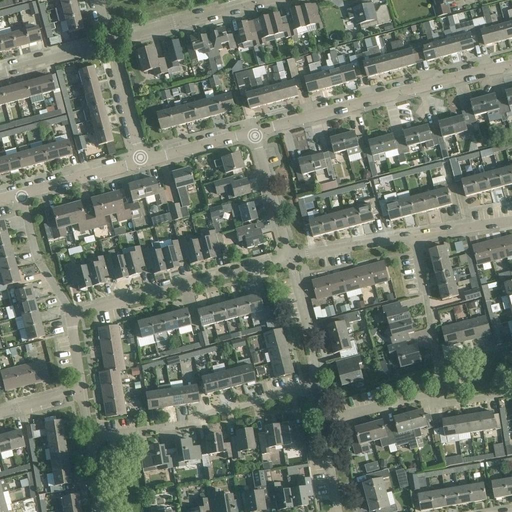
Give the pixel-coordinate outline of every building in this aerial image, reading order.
[(377,11),(374,12),(371,0),(352,5),(353,11),(347,13),(349,20),(358,17),(361,31),(391,23),(386,5),(384,5),(380,6),(379,10),(378,10),(377,11)] [(451,0),(434,0),(436,7),(433,8),(436,18),(450,14),(447,5),(453,3),(451,0)] [(18,7),(19,13),(29,10),(31,16),(38,14),(35,3),(18,7)] [(65,20),(80,16),(76,4),(61,8),(65,20)] [(311,6),(300,9),(305,27),(315,25),(317,30),(323,29),(319,16),(318,11),(317,5),(311,6)] [(487,7),(497,44),(508,41),(504,26),(498,27),(495,16),(490,17),(488,6),(487,7)] [(19,13),(18,7),(5,11),(6,16),(19,13)] [(473,22),(472,22),(478,42),(484,41),(485,47),(497,44),(487,7),(482,8),(488,30),(481,32),(480,26),(474,28),(473,22)] [(294,23),(288,24),(291,37),(292,37),(293,43),(299,41),(297,36),(307,33),(305,27),(300,9),(291,11),(294,23)] [(279,14),(269,17),(275,41),(285,38),(286,39),(291,37),(288,24),(282,26),(279,14)] [(80,16),(65,20),(68,33),(83,29),(80,16)] [(260,21),(253,22),(254,24),(256,32),(261,50),(260,46),(266,44),(266,43),(275,41),(269,17),(259,19),(260,21)] [(239,35),(236,36),(238,45),(242,44),(252,42),(254,47),(255,52),(261,50),(256,32),(254,24),(253,22),(248,24),(247,23),(237,25),(239,35)] [(428,23),(438,59),(450,56),(446,41),(440,43),(437,32),(436,32),(433,22),(428,23)] [(474,50),(472,44),(478,42),(472,22),(455,26),(462,53),(474,50)] [(415,44),(419,56),(424,55),(426,62),(438,59),(428,23),(423,24),(428,46),(422,48),(421,43),(415,44)] [(49,24),(44,26),(47,39),(52,38),(49,24)] [(462,53),(455,26),(449,28),(452,40),(446,41),(450,56),(462,53)] [(24,31),(28,45),(41,42),(37,27),(24,31)] [(0,43),(3,52),(15,49),(11,34),(10,28),(0,31),(0,43)] [(212,40),(210,41),(215,58),(217,66),(221,65),(219,56),(218,52),(222,50),(221,46),(228,44),(229,50),(236,48),(232,34),(227,36),(225,28),(216,31),(217,33),(211,34),(212,40)] [(24,31),(11,34),(15,49),(28,45),(24,31)] [(206,35),(200,37),(200,35),(191,37),(193,45),(187,46),(191,60),(197,59),(195,52),(202,50),(204,55),(208,54),(210,59),(214,74),(219,73),(217,66),(215,58),(210,41),(208,41),(206,35)] [(370,39),(380,75),(391,72),(387,57),(381,59),(378,48),(377,48),(375,37),(370,39)] [(380,75),(370,39),(364,40),(370,62),(365,63),(363,54),(356,56),(358,67),(364,65),(367,78),(380,75)] [(168,70),(168,72),(168,69),(179,66),(178,62),(184,60),(179,40),(167,44),(171,57),(165,59),(168,70)] [(404,53),(401,41),(396,43),(403,69),(415,66),(413,58),(419,56),(415,44),(410,46),(411,51),(404,53)] [(387,57),(391,72),(403,69),(396,43),(390,44),(393,56),(387,57)] [(168,70),(165,59),(158,61),(154,47),(138,51),(144,72),(153,69),(155,76),(168,72),(168,70)] [(329,73),(333,87),(344,84),(337,58),(338,58),(335,48),(330,49),(331,54),(327,55),(329,60),(326,61),(329,72),(329,73)] [(321,91),(312,56),(306,57),(311,77),(305,79),(309,94),(321,91)] [(312,56),(321,91),(333,87),(329,73),(323,74),(318,56),(312,57),(312,56)] [(358,67),(356,56),(349,58),(351,67),(346,68),(343,57),(338,58),(337,58),(344,84),(356,81),(353,68),(358,67)] [(279,74),(286,100),(298,97),(296,90),(302,89),(294,59),(287,61),(293,82),(287,84),(284,72),(279,74)] [(270,88),(274,103),(286,100),(279,74),(277,66),(273,67),(275,75),(273,75),(276,87),(270,88)] [(78,71),(81,84),(96,80),(93,68),(78,71)] [(262,106),(253,73),(252,70),(235,75),(239,87),(245,85),(243,79),(249,78),(253,93),(247,94),(251,109),(262,106)] [(253,73),(262,106),(274,103),(270,88),(264,90),(261,78),(259,79),(257,72),(253,73)] [(60,90),(65,88),(62,76),(57,77),(60,90)] [(135,95),(141,93),(136,76),(130,78),(135,95)] [(50,77),(38,80),(42,95),(54,92),(50,77)] [(31,105),(43,101),(42,95),(38,80),(25,84),(29,99),(31,105)] [(81,84),(84,97),(99,93),(96,80),(81,84)] [(29,99),(25,84),(13,87),(17,102),(29,99)] [(5,105),(17,102),(13,87),(0,90),(5,105)] [(64,102),(68,101),(65,88),(60,90),(64,102)] [(503,99),(506,114),(511,113),(510,107),(511,106),(511,90),(506,92),(508,98),(503,99)] [(84,97),(88,109),(103,105),(99,93),(84,97)] [(218,97),(222,114),(235,110),(231,94),(218,97)] [(497,101),(496,95),(483,98),(487,114),(500,110),(503,122),(508,121),(506,114),(503,99),(497,101)] [(218,97),(206,101),(210,117),(222,114),(218,97)] [(471,121),(471,123),(477,122),(475,117),(487,114),(483,98),(471,102),(473,108),(468,109),(471,121)] [(68,101),(64,102),(67,114),(72,113),(68,101)] [(206,101),(194,104),(198,120),(210,117),(206,101)] [(194,104),(182,107),(186,123),(198,120),(194,104)] [(86,123),(91,121),(106,117),(103,105),(88,109),(83,110),(86,123)] [(182,107),(170,110),(174,127),(186,123),(182,107)] [(47,114),(48,119),(61,115),(59,110),(47,114)] [(161,130),(174,127),(170,110),(157,113),(161,130)] [(70,127),(75,125),(72,113),(67,114),(70,127)] [(36,122),(48,119),(47,114),(34,117),(36,122)] [(68,125),(67,121),(65,116),(48,121),(50,126),(61,123),(62,127),(68,125)] [(23,125),(36,122),(34,117),(22,120),(23,125)] [(91,121),(94,134),(109,130),(106,117),(91,121)] [(466,123),(464,117),(452,121),(456,136),(468,132),(470,137),(471,137),(472,143),(471,143),(473,152),(478,150),(471,123),(471,121),(466,123)] [(11,128),(23,125),(22,120),(9,124),(11,128)] [(50,126),(48,121),(36,124),(37,129),(50,126)] [(436,131),(439,145),(445,144),(443,139),(456,136),(452,121),(439,124),(441,129),(436,131)] [(23,127),(25,132),(37,129),(36,124),(23,127)] [(75,125),(70,127),(73,139),(78,138),(75,125)] [(430,132),(429,126),(416,130),(420,145),(426,144),(427,149),(439,145),(436,131),(430,132)] [(11,131),(12,136),(25,132),(23,127),(11,131)] [(109,130),(94,134),(98,146),(113,142),(109,130)] [(400,140),(404,155),(410,153),(408,148),(420,145),(416,130),(404,133),(405,138),(400,140)] [(12,136),(11,131),(0,133),(0,138),(0,139),(12,136)] [(347,151),(349,157),(367,152),(366,149),(363,137),(357,138),(355,132),(343,135),(347,151)] [(336,159),(335,154),(347,151),(343,135),(330,138),(332,145),(327,146),(330,158),(331,161),(336,159)] [(395,141),(394,136),(380,139),(384,155),(398,151),(399,156),(398,157),(400,164),(406,162),(404,155),(400,140),(395,141)] [(83,137),(78,138),(73,139),(77,152),(86,150),(83,137)] [(378,156),(384,155),(380,139),(369,142),(370,148),(366,149),(367,152),(370,164),(380,161),(378,156)] [(55,144),(59,159),(72,155),(67,141),(55,144)] [(55,144),(42,148),(46,162),(59,159),(55,144)] [(42,148),(30,151),(34,166),(46,162),(42,148)] [(30,151),(18,154),(22,169),(34,166),(30,151)] [(18,154),(5,158),(9,173),(22,169),(18,154)] [(225,173),(232,171),(233,177),(242,174),(240,169),(242,168),(238,154),(213,161),(215,168),(223,166),(225,173)] [(323,154),(311,157),(315,173),(328,169),(330,176),(332,176),(333,180),(336,180),(331,161),(330,158),(325,160),(323,154)] [(462,181),(461,180),(457,163),(469,160),(468,155),(449,161),(455,183),(462,181)] [(315,173),(311,157),(298,160),(300,167),(295,168),(298,183),(304,181),(302,176),(315,173)] [(0,175),(9,173),(5,158),(0,159),(0,175)] [(511,184),(511,174),(510,168),(498,171),(502,187),(511,184)] [(189,217),(186,207),(190,206),(184,187),(192,185),(188,169),(171,173),(176,190),(177,189),(182,208),(179,209),(178,204),(169,207),(173,221),(189,217)] [(502,187),(498,171),(486,174),(490,190),(502,187)] [(474,177),(478,193),(490,190),(486,174),(474,177)] [(392,180),(391,176),(373,181),(374,185),(392,180)] [(435,192),(439,209),(452,205),(444,176),(432,179),(435,192)] [(461,180),(462,181),(466,197),(478,193),(474,177),(461,180)] [(157,190),(153,178),(140,182),(144,198),(146,205),(155,202),(156,206),(166,203),(162,189),(157,190)] [(231,178),(214,183),(217,194),(226,192),(228,200),(249,194),(246,180),(233,183),(231,178)] [(126,204),(130,219),(131,220),(140,217),(136,201),(144,198),(140,182),(128,185),(133,203),(127,205),(126,204)] [(423,195),(427,212),(439,209),(435,192),(423,195)] [(117,193),(104,196),(109,215),(116,213),(118,221),(118,222),(130,219),(126,204),(121,205),(117,193)] [(427,212),(423,195),(410,199),(415,215),(427,212)] [(88,214),(92,229),(105,225),(103,217),(109,215),(104,196),(90,200),(93,212),(88,214)] [(317,201),(316,196),(298,201),(301,210),(306,209),(304,204),(317,201)] [(358,208),(362,225),(375,221),(373,215),(379,214),(375,198),(364,201),(365,207),(358,208)] [(398,202),(403,218),(415,215),(410,199),(398,202)] [(403,218),(398,202),(386,205),(385,200),(378,202),(383,218),(389,216),(390,222),(403,218)] [(65,207),(70,227),(78,225),(80,232),(92,229),(88,214),(82,216),(78,203),(65,207)] [(239,209),(231,211),(232,218),(241,216),(243,224),(256,220),(252,204),(239,208),(239,209)] [(65,236),(63,228),(70,227),(65,207),(52,211),(55,221),(49,223),(49,224),(44,225),(47,237),(52,236),(53,239),(65,236)] [(215,235),(220,234),(217,222),(216,223),(215,220),(219,219),(218,216),(223,214),(221,207),(209,210),(214,231),(215,235)] [(346,212),(350,228),(362,225),(358,208),(346,212)] [(322,218),(321,218),(319,210),(313,212),(315,220),(309,222),(313,238),(326,234),(322,218)] [(346,212),(334,215),(338,231),(350,228),(346,212)] [(334,215),(322,218),(326,234),(338,231),(334,215)] [(247,249),(264,244),(260,230),(254,232),(252,226),(235,230),(238,242),(245,241),(247,249)] [(220,250),(215,235),(214,231),(208,233),(209,238),(197,241),(202,261),(215,258),(213,252),(220,250)] [(0,235),(0,247),(10,245),(7,233),(0,235)] [(220,234),(215,235),(220,250),(224,249),(220,234)] [(511,235),(501,239),(506,258),(511,256),(511,235)] [(202,261),(197,241),(185,244),(183,239),(178,241),(183,260),(188,259),(190,265),(202,261)] [(501,239),(487,242),(492,261),(506,258),(501,239)] [(183,260),(178,241),(171,243),(172,247),(160,251),(165,271),(178,268),(176,262),(183,260)] [(478,265),(492,261),(487,242),(473,246),(478,265)] [(0,261),(13,258),(10,245),(0,247),(0,261)] [(69,255),(82,252),(81,246),(68,249),(69,255)] [(123,257),(128,277),(141,274),(139,268),(145,266),(140,251),(139,247),(133,249),(134,254),(123,257)] [(433,264),(449,259),(446,247),(429,251),(433,264)] [(165,271),(160,251),(148,254),(147,249),(140,251),(145,266),(146,270),(152,269),(153,275),(165,271)] [(128,277),(123,257),(116,259),(114,251),(108,252),(109,255),(103,257),(108,276),(114,275),(115,280),(128,277)] [(86,267),(91,287),(104,283),(102,278),(108,276),(103,257),(96,259),(98,263),(86,267)] [(17,270),(13,258),(0,261),(0,273),(0,274),(17,270)] [(433,264),(436,276),(452,272),(449,259),(433,264)] [(369,266),(374,285),(388,281),(383,262),(369,266)] [(91,287),(86,267),(74,270),(72,265),(66,267),(71,286),(77,284),(79,290),(91,287)] [(369,266),(355,270),(360,288),(374,285),(369,266)] [(0,274),(0,291),(13,288),(12,284),(20,282),(17,270),(0,274)] [(355,270),(341,273),(346,292),(360,288),(355,270)] [(439,288),(456,284),(452,272),(436,276),(439,288)] [(341,273),(327,277),(332,296),(346,292),(341,273)] [(318,299),(332,296),(327,277),(313,281),(318,299)] [(476,278),(470,280),(472,291),(464,293),(467,302),(481,298),(479,289),(476,278)] [(456,284),(439,288),(443,300),(459,296),(456,284)] [(486,303),(490,302),(490,301),(492,301),(487,285),(481,286),(486,303)] [(31,287),(14,292),(13,288),(0,291),(0,292),(7,290),(11,306),(34,299),(31,287)] [(246,297),(250,314),(263,310),(259,294),(246,297)] [(234,301),(238,317),(250,314),(246,297),(234,301)] [(38,312),(34,299),(11,306),(12,307),(15,318),(21,316),(38,312)] [(222,304),(226,320),(238,317),(234,301),(222,304)] [(387,314),(390,326),(410,320),(407,308),(401,309),(399,303),(383,307),(385,315),(387,314)] [(209,307),(214,323),(226,320),(222,304),(209,307)] [(333,306),(325,308),(327,318),(335,316),(333,306)] [(214,323),(209,307),(197,310),(201,327),(214,323)] [(174,312),(178,329),(191,325),(186,309),(174,312)] [(332,341),(349,336),(347,329),(350,328),(349,324),(361,320),(358,311),(332,319),(333,325),(328,326),(332,341)] [(21,316),(25,328),(41,324),(38,312),(21,316)] [(178,329),(174,312),(162,316),(166,332),(178,329)] [(115,321),(116,313),(96,313),(96,321),(115,321)] [(489,315),(492,327),(500,325),(499,324),(497,325),(494,314),(489,315)] [(149,319),(154,335),(166,332),(162,316),(149,319)] [(471,320),(476,339),(491,335),(486,316),(471,320)] [(154,335),(149,319),(137,322),(141,339),(148,337),(150,345),(156,343),(153,335),(154,335)] [(393,345),(410,341),(408,334),(414,333),(410,320),(390,326),(393,338),(391,338),(393,345)] [(471,320),(457,324),(462,343),(476,339),(471,320)] [(41,324),(25,328),(28,341),(45,336),(41,324)] [(462,343),(457,324),(442,328),(447,347),(462,343)] [(500,325),(492,327),(497,346),(502,345),(498,330),(501,330),(500,325)] [(99,329),(101,344),(120,341),(117,326),(99,329)] [(268,349),(286,344),(282,329),(274,332),(264,334),(268,349)] [(199,343),(201,348),(208,346),(205,332),(197,334),(199,343)] [(349,336),(332,341),(335,353),(341,352),(343,359),(357,355),(353,341),(350,342),(349,336)] [(101,344),(103,358),(122,355),(120,341),(101,344)] [(410,341),(393,345),(388,347),(391,357),(398,355),(402,367),(421,362),(417,346),(407,349),(405,342),(410,341)] [(183,347),(184,352),(201,348),(199,343),(183,347)] [(286,344),(268,349),(271,363),(290,358),(286,344)] [(171,351),(172,355),(184,352),(183,347),(171,351)] [(193,353),(194,358),(208,354),(207,349),(193,353)] [(172,355),(171,351),(158,354),(160,359),(172,355)] [(179,361),(194,358),(193,353),(179,357),(179,361)] [(99,373),(99,374),(124,370),(122,355),(103,358),(105,372),(99,373)] [(357,365),(362,364),(360,357),(345,361),(346,368),(339,369),(344,386),(361,381),(357,365)] [(290,358),(271,363),(275,378),(294,373),(290,358)] [(29,365),(34,383),(48,379),(43,361),(29,365)] [(383,381),(390,379),(385,361),(379,363),(383,381)] [(29,365),(15,368),(20,387),(34,383),(29,365)] [(254,385),(254,382),(250,365),(238,368),(242,385),(247,384),(247,386),(254,385)] [(20,387),(15,368),(0,372),(5,390),(20,387)] [(225,371),(230,388),(242,385),(238,368),(225,371)] [(99,374),(102,388),(121,385),(119,371),(124,370),(99,374)] [(225,371),(213,374),(217,391),(230,388),(225,371)] [(205,394),(217,391),(213,374),(201,378),(205,394)] [(102,388),(104,402),(123,399),(121,385),(102,388)] [(183,388),(186,405),(199,403),(196,386),(183,388)] [(186,405),(183,388),(171,389),(173,406),(186,405)] [(158,391),(161,408),(173,406),(171,389),(158,391)] [(148,410),(161,408),(158,391),(145,393),(148,410)] [(123,399),(104,402),(106,417),(125,414),(123,399)] [(409,415),(418,449),(424,447),(423,444),(419,445),(417,439),(422,438),(419,429),(427,427),(428,430),(434,428),(430,415),(424,417),(423,412),(409,415)] [(494,415),(493,412),(481,414),(483,431),(495,429),(495,430),(501,429),(498,415),(494,415)] [(468,416),(471,433),(483,431),(481,414),(468,416)] [(396,424),(390,426),(392,433),(393,432),(396,445),(397,448),(409,444),(411,450),(418,449),(409,415),(395,419),(396,424)] [(455,418),(459,442),(458,435),(471,433),(468,416),(455,418)] [(444,428),(439,429),(441,444),(448,443),(447,437),(458,435),(455,418),(443,420),(444,428)] [(63,434),(61,421),(44,424),(45,430),(34,431),(33,425),(26,426),(28,439),(33,439),(46,437),(63,434)] [(279,425),(283,445),(296,443),(297,448),(305,447),(301,427),(295,428),(294,422),(279,425)] [(369,426),(373,442),(380,440),(382,449),(396,445),(393,432),(392,433),(385,435),(382,422),(369,426)] [(283,445),(279,425),(264,427),(265,433),(259,434),(262,454),(269,453),(268,448),(283,445)] [(373,442),(369,426),(356,429),(359,442),(352,443),(356,455),(369,452),(367,444),(373,442)] [(240,451),(255,449),(252,429),(236,432),(237,438),(231,439),(234,458),(241,457),(240,451)] [(6,434),(11,451),(24,448),(19,430),(6,434)] [(6,434),(0,435),(0,454),(11,451),(6,434)] [(48,449),(65,447),(63,434),(46,437),(48,449)] [(222,445),(221,434),(205,437),(208,454),(201,455),(202,459),(205,481),(212,480),(208,456),(222,454),(223,458),(232,457),(230,444),(222,445)] [(200,446),(191,448),(189,440),(179,442),(179,443),(174,444),(176,455),(170,456),(172,468),(184,466),(183,462),(202,459),(201,455),(200,446)] [(487,455),(488,460),(505,456),(503,444),(493,446),(495,454),(487,455)] [(172,468),(170,456),(164,457),(162,446),(157,447),(157,445),(146,447),(147,455),(140,456),(142,469),(144,468),(145,473),(157,471),(156,466),(160,466),(161,470),(172,468)] [(48,449),(50,461),(67,459),(65,447),(48,449)] [(447,467),(463,464),(462,459),(461,456),(445,459),(446,467),(447,467)] [(50,461),(52,474),(68,471),(67,459),(50,461)] [(367,473),(380,469),(378,461),(365,465),(367,473)] [(417,475),(416,468),(408,470),(409,477),(417,475)] [(50,493),(60,492),(64,491),(63,485),(70,484),(68,471),(52,474),(54,487),(49,487),(50,493)] [(265,471),(251,473),(254,492),(243,494),(246,511),(252,511),(260,511),(259,504),(264,504),(263,499),(269,498),(267,485),(265,471)] [(368,498),(386,493),(383,479),(389,478),(387,471),(373,475),(375,481),(364,484),(368,498)] [(429,478),(428,473),(417,475),(409,477),(410,482),(411,492),(420,490),(418,480),(429,478)] [(290,489),(293,507),(307,505),(306,497),(313,496),(310,479),(297,481),(299,488),(290,489)] [(508,497),(505,480),(492,482),(495,499),(508,497)] [(293,507),(290,489),(281,491),(280,483),(267,485),(269,498),(270,502),(275,502),(277,510),(293,507)] [(471,486),(474,503),(487,501),(484,484),(471,486)] [(448,507),(461,505),(458,488),(457,485),(452,486),(452,489),(445,490),(448,507)] [(471,486),(458,488),(461,505),(474,503),(471,486)] [(209,499),(210,511),(216,510),(216,511),(234,511),(231,495),(221,497),(219,490),(207,492),(208,493),(207,493),(209,499)] [(445,490),(432,492),(435,510),(448,507),(445,490)] [(0,507),(4,506),(11,504),(7,492),(0,493),(0,507)] [(422,511),(435,510),(432,492),(419,495),(422,511)] [(209,499),(207,493),(199,495),(200,500),(196,501),(198,509),(188,511),(204,511),(210,511),(209,499)] [(386,493),(368,498),(371,511),(382,509),(382,511),(394,511),(398,511),(396,504),(389,506),(386,493)] [(60,498),(62,511),(79,508),(77,495),(60,498)]
